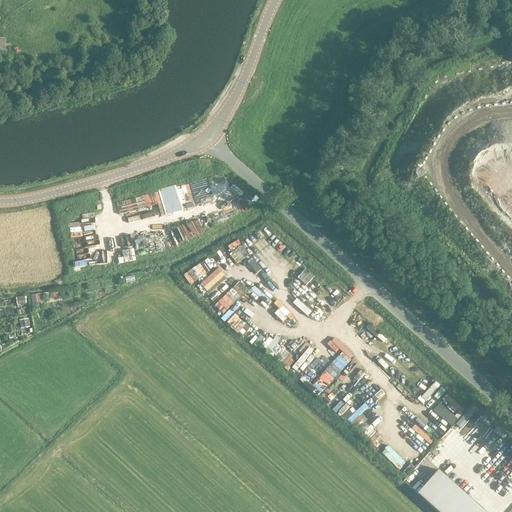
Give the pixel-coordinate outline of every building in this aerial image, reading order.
[(15,0),(16,0),(18,2),(20,4),(22,5),(25,6),(27,7),(30,8),(32,9),(35,9),(37,9),(40,9),(42,9),(45,8),(47,7),(50,7),(52,5),(54,4),(56,2),(58,1),(58,0),(15,0)] [(0,56),(10,55),(9,45),(0,46),(0,56)] [(161,216),(183,210),(177,186),(141,194),(144,205),(158,201),(161,216)] [(307,285),(316,276),(307,268),(298,276),(307,285)] [(240,281),(215,304),(223,312),(248,289),(240,281)] [(33,302),(42,301),(41,293),(31,295),(33,302)] [(322,391),(345,367),(336,360),(314,384),(322,391)] [(378,385),(362,397),(366,401),(374,395),(377,399),(384,393),(378,385)] [(450,424),(456,418),(440,403),(434,409),(450,424)] [(486,511),(439,470),(418,494),(438,511),(486,511)]
